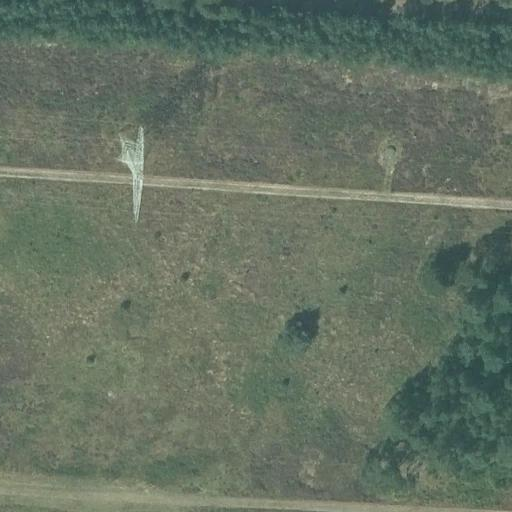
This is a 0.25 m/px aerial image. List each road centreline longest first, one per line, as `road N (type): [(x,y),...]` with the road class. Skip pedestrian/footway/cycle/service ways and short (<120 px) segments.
road 1 (track): [(511,206),(0,170)]
road 2 (track): [(0,492),(367,511)]
road 3 (track): [(511,16),(256,0)]
